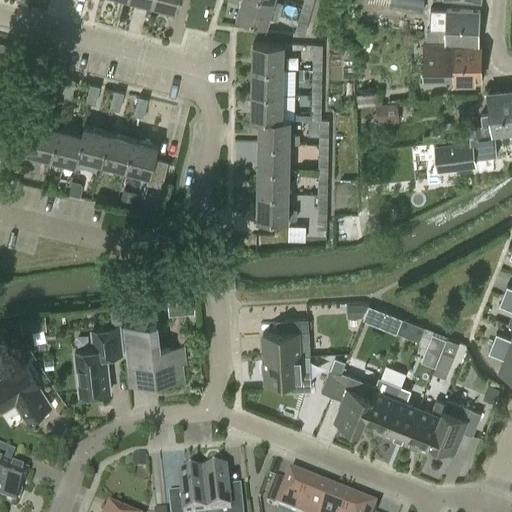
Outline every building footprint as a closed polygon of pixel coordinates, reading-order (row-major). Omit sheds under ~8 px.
[(153,0),(153,5),(178,11),(181,0),(153,0)] [(267,25),(274,1),(272,0),(242,0),(238,17),(267,25)] [(310,11),(313,0),(303,0),(301,8),(310,11)] [(303,36),(310,11),(301,8),(300,8),(295,27),(294,32),(303,36)] [(426,28),(426,39),(444,40),(444,43),(478,44),(479,10),(446,9),(445,29),(426,28)] [(254,43),(253,69),(285,69),(285,44),(254,43)] [(312,44),(312,69),(322,69),(322,44),(312,44)] [(422,46),(422,79),(480,80),(480,46),(422,46)] [(14,86),(20,60),(11,58),(4,84),(14,86)] [(253,69),(253,93),(284,94),(285,69),(253,69)] [(312,69),(311,94),(321,94),(322,69),(312,69)] [(51,73),(42,71),(37,89),(46,91),(51,73)] [(71,98),(75,80),(66,77),(61,95),(71,98)] [(95,104),(99,86),(90,83),(85,101),(95,104)] [(4,84),(0,102),(0,107),(8,109),(14,86),(4,84)] [(124,92),(114,89),(109,107),(119,110),(124,92)] [(511,89),(488,93),(491,112),(511,109),(511,89)] [(284,94),(253,93),(252,118),(260,118),(284,119),(284,94)] [(319,119),(321,119),(321,94),(311,94),(311,119),(319,119)] [(148,98),(138,96),(133,114),(143,116),(148,98)] [(396,104),(375,106),(377,125),(397,123),(396,104)] [(0,107),(0,134),(2,135),(8,109),(0,107)] [(480,113),(481,123),(482,135),(469,137),(469,140),(434,144),(436,169),(475,165),(474,157),(496,155),(493,133),(511,131),(511,109),(491,112),(480,113)] [(260,118),(260,143),(291,143),(291,119),(284,119),(260,118)] [(328,119),(321,119),(319,119),(318,144),(328,144),(328,119)] [(28,151),(50,157),(58,127),(36,121),(28,151)] [(482,135),(481,123),(468,124),(468,126),(458,127),(459,138),(469,137),(482,135)] [(86,126),(84,133),(78,157),(79,157),(99,162),(107,131),(86,126)] [(78,157),(84,133),(58,127),(50,157),(77,164),(79,157),(78,157)] [(99,162),(124,169),(132,138),(107,131),(99,162)] [(156,158),(160,146),(132,138),(124,169),(148,175),(146,182),(162,186),(168,161),(156,158)] [(291,143),(260,143),(260,168),(291,168),(291,143)] [(328,144),(318,144),(317,169),(328,169),(328,144)] [(260,168),(260,193),(291,193),(291,168),(260,168)] [(317,169),(317,194),(327,195),(328,169),(317,169)] [(290,219),(291,193),(260,193),(259,219),(290,219)] [(326,228),(327,195),(317,194),(316,227),(326,228)] [(511,287),(506,285),(501,297),(511,301),(511,287)] [(511,301),(501,297),(498,305),(511,310),(511,314),(508,324),(511,325),(511,301)] [(296,331),(308,331),(307,319),(276,321),(276,332),(261,333),(263,357),(298,355),(296,331)] [(401,321),(395,335),(417,344),(423,329),(401,321)] [(181,377),(180,361),(185,361),(184,347),(160,349),(158,324),(122,328),(129,385),(149,383),(149,385),(166,383),(165,379),(181,377)] [(121,354),(118,327),(91,329),(93,348),(74,351),(79,395),(109,391),(105,356),(121,354)] [(446,385),(460,342),(433,333),(424,361),(436,365),(431,380),(446,385)] [(495,333),(492,341),(511,349),(511,336),(511,339),(495,333)] [(503,359),(498,371),(511,377),(511,349),(492,341),(487,352),(503,359)] [(306,355),(298,355),(263,357),(264,382),(282,381),(282,390),(309,388),(306,355)] [(329,369),(340,373),(344,363),(333,358),(329,369)] [(24,362),(0,376),(0,409),(15,401),(27,419),(50,404),(24,362)] [(320,391),(331,396),(340,373),(329,369),(320,391)] [(348,387),(352,377),(340,373),(331,396),(342,400),(334,420),(358,429),(360,422),(359,421),(370,396),(348,387)] [(370,396),(359,421),(360,422),(382,431),(400,385),(378,377),(373,389),(372,389),(370,396)] [(382,431),(404,439),(418,407),(405,402),(410,389),(400,385),(382,431)] [(427,449),(430,441),(444,409),(446,404),(436,399),(431,412),(418,407),(404,439),(427,449)] [(446,404),(444,409),(430,441),(452,451),(461,430),(472,435),(481,413),(471,409),(448,399),(446,404)] [(2,463),(8,450),(0,447),(0,498),(15,504),(27,473),(2,463)] [(145,469),(142,455),(131,457),(133,471),(145,469)] [(226,473),(202,475),(205,511),(242,511),(241,499),(229,501),(226,473)] [(205,511),(202,475),(178,478),(181,506),(169,507),(169,511),(205,511)] [(276,510),(281,511),(300,511),(311,484),(290,475),(286,483),(275,479),(265,503),(276,508),(276,510)] [(300,511),(324,511),(332,493),(311,484),(300,511)] [(324,511),(349,511),(354,501),(332,493),(324,511)] [(374,511),(376,510),(354,501),(349,511),(374,511)]
